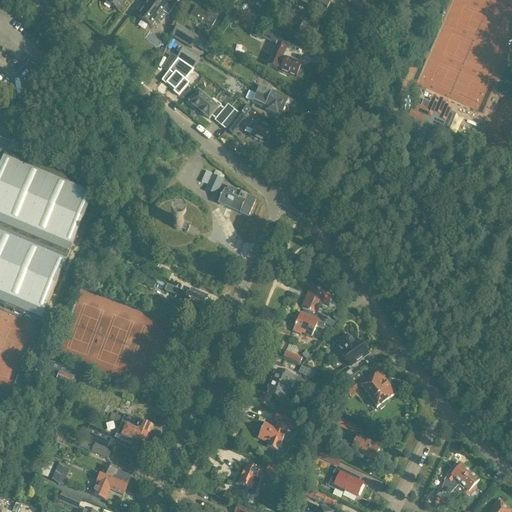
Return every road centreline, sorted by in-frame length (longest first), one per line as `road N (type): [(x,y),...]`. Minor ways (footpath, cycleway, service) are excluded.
road 1 (residential): [(147,511),(279,201)]
road 2 (residential): [(279,201),(33,0)]
road 3 (residential): [(453,416),(324,240),(279,201)]
road 4 (residential): [(279,201),(367,0)]
road 5 (track): [(511,192),(383,130)]
